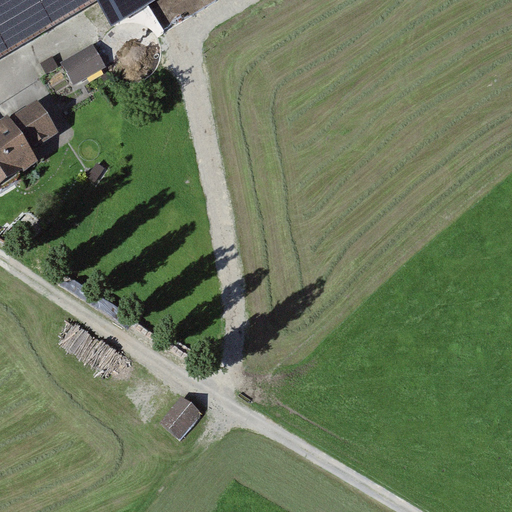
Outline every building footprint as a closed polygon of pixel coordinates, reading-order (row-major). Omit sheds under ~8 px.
[(97,0),(0,0),(0,58),(98,0),(97,0)] [(97,0),(98,0),(113,26),(156,0),(97,0)] [(61,63),(74,86),(107,68),(94,45),(61,63)] [(32,151),(59,133),(37,100),(10,119),(32,151)] [(0,120),(0,188),(39,162),(32,151),(10,119),(7,116),(0,120)] [(182,397),(160,424),(180,441),(203,414),(182,397)]
